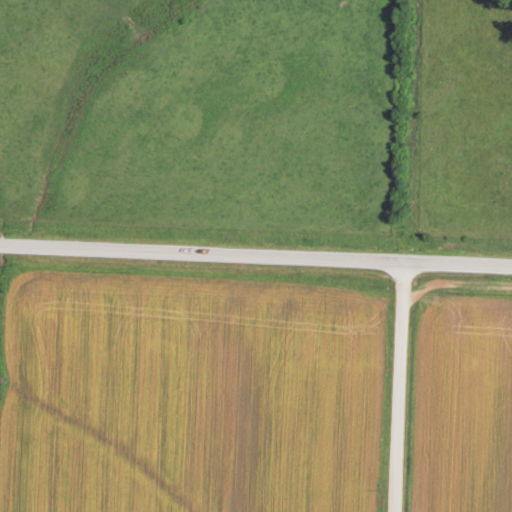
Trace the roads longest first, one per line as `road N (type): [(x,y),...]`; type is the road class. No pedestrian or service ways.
road 1 (primary): [(511,268),(0,247)]
road 2 (residential): [(396,511),(404,264)]
